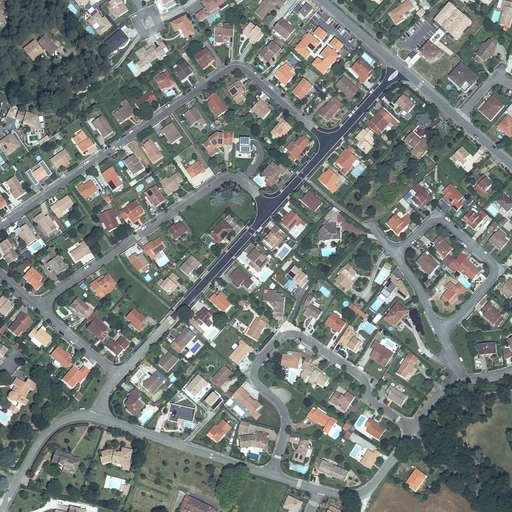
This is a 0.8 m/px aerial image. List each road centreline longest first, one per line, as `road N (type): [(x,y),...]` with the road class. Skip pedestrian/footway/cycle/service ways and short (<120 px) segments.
road 1 (residential): [(329,145),(234,67),(0,227)]
road 2 (residential): [(272,475),(287,416),(255,370),(289,331),(357,370),(373,399),(414,428)]
road 3 (residential): [(40,308),(220,179),(242,180),(270,206)]
road 4 (residential): [(118,376),(270,206)]
road 5 (residential): [(397,252),(441,219),(496,268),(443,334)]
road 6 (tertiary): [(97,418),(272,475)]
road 7 (unclassified): [(511,505),(488,499),(408,435)]
